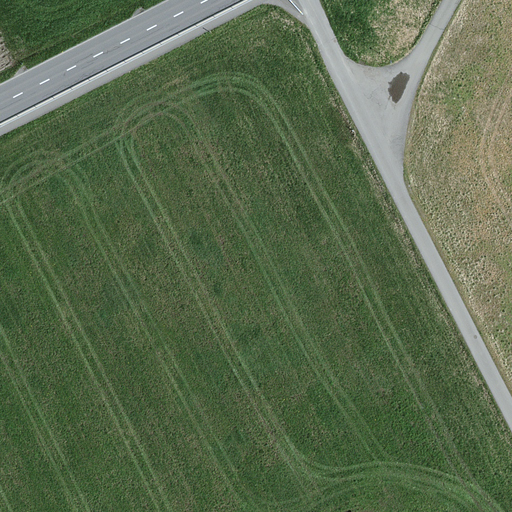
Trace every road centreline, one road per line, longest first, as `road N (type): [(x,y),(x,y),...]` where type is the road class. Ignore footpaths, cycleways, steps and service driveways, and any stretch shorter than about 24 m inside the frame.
road 1 (residential): [(373,133),(511,405)]
road 2 (primary): [(210,0),(0,106)]
road 3 (unclassified): [(373,133),(452,0)]
road 4 (residential): [(306,0),(373,133)]
